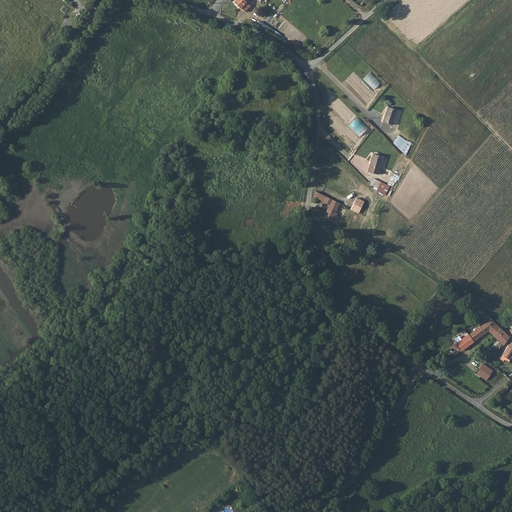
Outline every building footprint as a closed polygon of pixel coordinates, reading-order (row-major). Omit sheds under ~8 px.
[(249,5),(245,2),(246,0),(234,0),(233,2),(243,11),(249,5)] [(364,79),(375,90),(382,83),(371,72),(364,79)] [(387,107),(383,122),(393,124),(394,123),(398,124),(401,110),(387,107)] [(361,136),(369,128),(358,117),(350,125),(361,136)] [(399,135),(393,144),(407,153),(413,144),(399,135)] [(373,153),(367,170),(377,174),(378,170),(383,172),(388,159),(373,153)] [(381,194),(386,185),(380,182),(375,191),(381,194)] [(335,213),(339,203),(315,191),(314,197),(328,204),(325,212),(314,208),(312,208),(311,216),(313,217),(314,215),(336,223),(339,217),(337,216),(338,214),(335,213)] [(357,198),(351,210),(359,214),(364,202),(357,198)] [(488,330),(493,335),(499,328),(490,319),(469,333),(468,332),(467,333),(468,334),(473,341),(488,330)] [(508,337),(499,328),(493,335),(503,345),(508,337)] [(511,330),(510,330),(509,330),(508,331),(508,332),(510,334),(510,335),(511,336),(511,339),(498,359),(506,364),(511,354),(511,330)] [(473,341),(468,334),(452,344),(457,350),(459,348),(461,350),(473,341)] [(487,367),(482,363),(478,368),(484,372),(487,367)] [(484,372),(489,375),(492,370),(487,367),(484,372)] [(489,375),(484,372),(478,368),(475,373),(480,376),(486,380),(489,375)]
